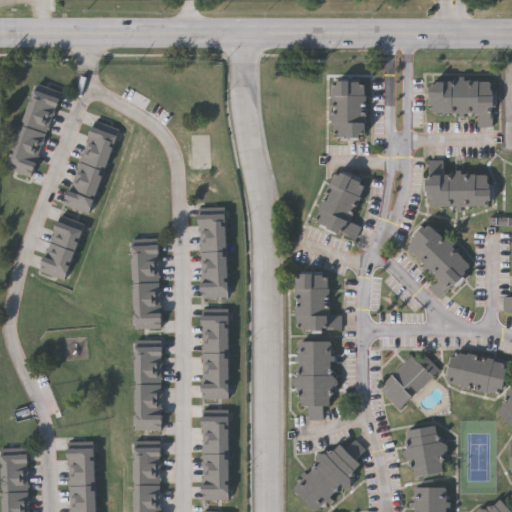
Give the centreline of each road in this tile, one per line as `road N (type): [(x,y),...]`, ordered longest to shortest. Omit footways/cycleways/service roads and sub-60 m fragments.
road 1 (tertiary): [(511,35),(0,34)]
road 2 (residential): [(239,34),(267,264),(265,511)]
